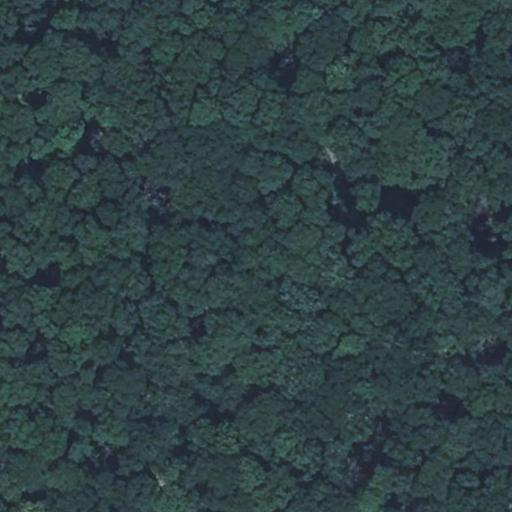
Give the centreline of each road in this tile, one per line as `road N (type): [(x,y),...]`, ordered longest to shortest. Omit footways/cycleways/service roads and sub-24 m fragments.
road 1 (track): [(415,0),(510,449)]
road 2 (track): [(511,449),(342,481),(245,511)]
